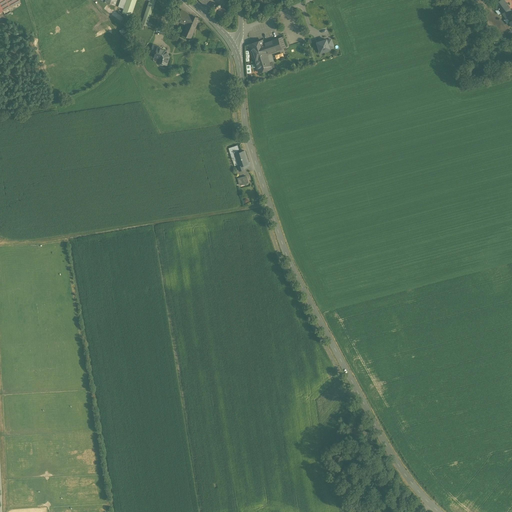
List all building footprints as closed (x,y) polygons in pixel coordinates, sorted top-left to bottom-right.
[(0,0),(0,12),(20,1),(19,0),(0,0)] [(120,0),(118,7),(123,9),(126,0),(120,0)] [(135,0),(126,0),(123,9),(122,13),(131,15),(135,0)] [(155,0),(149,0),(141,24),(146,26),(148,22),(155,0)] [(511,10),(511,5),(507,0),(502,0),(497,4),(506,15),(511,10)] [(221,15),(228,9),(223,4),(216,10),(221,15)] [(199,18),(191,15),(182,35),(190,39),(199,18)] [(123,35),(130,30),(127,26),(120,30),(123,35)] [(128,32),(123,36),(128,43),(133,40),(128,32)] [(282,37),(277,38),(281,49),(286,47),(282,37)] [(277,38),(263,43),(267,56),(271,54),(270,53),(281,49),(277,38)] [(326,39),(317,43),(320,52),(330,49),(326,39)] [(267,56),(263,43),(262,41),(250,45),(259,72),(274,67),(273,62),(272,61),(269,62),(267,56)] [(150,53),(155,54),(157,47),(158,48),(158,46),(153,44),(150,53)] [(166,50),(158,48),(157,47),(155,54),(155,57),(158,58),(159,59),(159,62),(160,62),(160,63),(160,64),(162,65),(163,65),(164,63),(166,64),(169,57),(166,50)] [(237,146),(229,148),(233,160),(236,159),(238,166),(237,166),(239,171),(244,169),(243,165),(249,164),(244,151),(238,153),(237,150),(238,150),(237,146)] [(246,177),(238,179),(240,185),(247,183),(246,177)]
